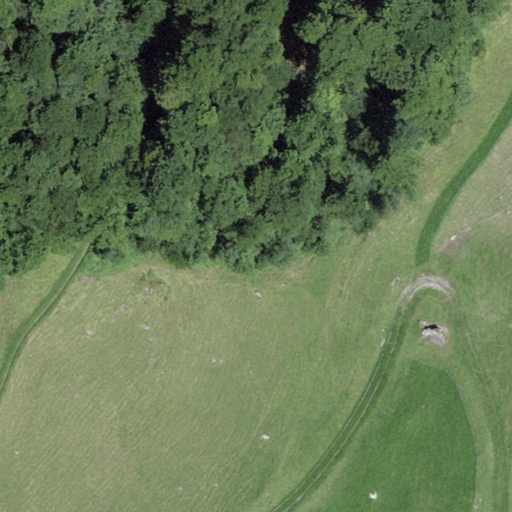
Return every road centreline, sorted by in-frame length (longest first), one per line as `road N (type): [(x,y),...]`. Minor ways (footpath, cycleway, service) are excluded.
road 1 (track): [(487,511),(489,424),(447,293),(422,281),(366,402),(311,485),(271,511)]
road 2 (track): [(177,0),(118,198),(22,335),(0,386)]
road 3 (track): [(422,281),(440,217),(511,95)]
